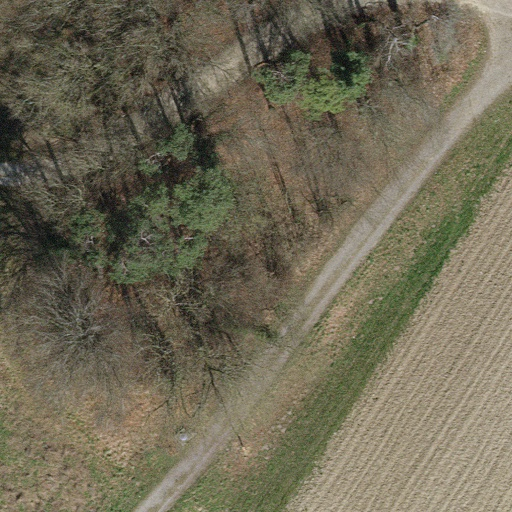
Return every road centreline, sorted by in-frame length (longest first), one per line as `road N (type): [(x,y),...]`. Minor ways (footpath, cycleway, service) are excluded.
road 1 (track): [(152,511),(469,110),(511,76)]
road 2 (track): [(0,166),(88,157),(343,0)]
